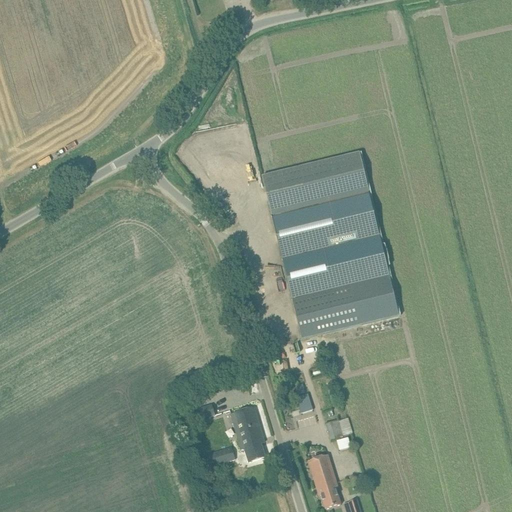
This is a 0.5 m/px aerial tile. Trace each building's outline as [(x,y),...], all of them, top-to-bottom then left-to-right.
[(370,195),(359,153),(261,177),(272,219),(282,217),(370,195)] [(370,195),(282,217),(272,219),(302,340),(399,317),(370,195)] [(198,410),(202,420),(215,416),(211,405),(198,410)] [(254,408),(244,411),(230,416),(240,451),(245,450),(249,463),(256,461),(265,458),(261,444),(262,444),(261,440),(263,439),(254,408)] [(352,434),(348,418),(326,424),(331,441),(343,437),(343,436),(352,434)] [(348,439),(337,442),(340,451),(351,448),(348,439)] [(215,467),(236,460),(232,448),(211,455),(215,467)] [(328,456),(318,459),(309,462),(319,497),(321,496),(326,510),(341,506),(336,491),(338,490),(328,456)] [(364,476),(355,478),(359,488),(367,485),(364,476)] [(360,511),(357,501),(349,504),(351,511),(360,511)]
